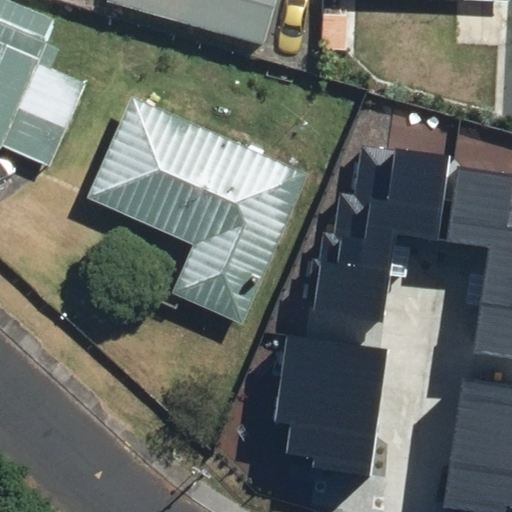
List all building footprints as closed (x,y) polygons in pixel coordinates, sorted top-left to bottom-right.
[(95,34),(14,0),(0,0),(0,145),(40,162),(95,34)] [(199,0),(116,0),(115,3),(193,25),(199,0)] [(316,169),(137,94),(92,199),(201,246),(179,297),(249,327),(316,169)] [(467,138),(381,98),(343,180),(351,184),(327,236),(399,269),(423,218),(429,220),(467,138)] [(511,303),(376,263),(340,382),(511,434),(511,303)]
